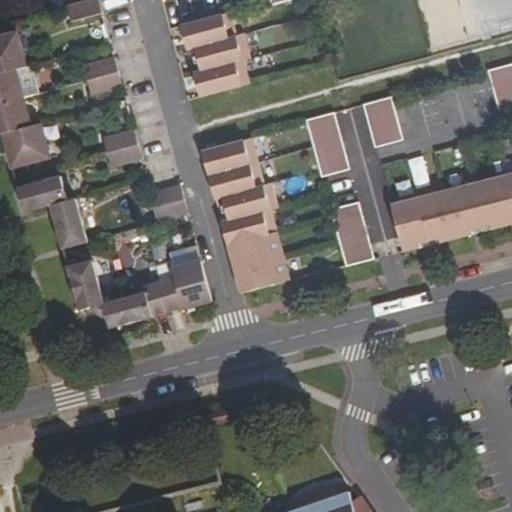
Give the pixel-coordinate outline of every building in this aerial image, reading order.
[(72,21),(103,13),(99,0),(86,0),(68,5),(72,21)] [(187,50),(194,48),(238,36),(231,11),(181,25),(187,50)] [(0,36),(0,73),(25,66),(16,32),(0,36)] [(194,48),(201,73),(245,61),(252,59),(246,34),(238,36),(194,48)] [(88,79),(119,71),(115,56),(84,65),(88,79)] [(194,74),(200,99),(252,85),(245,61),(201,73),(194,74)] [(501,113),(511,109),(511,63),(489,70),(501,113)] [(0,103),(24,97),(39,93),(32,64),(25,66),(0,73),(0,103)] [(92,96),(123,88),(119,71),(88,79),(92,96)] [(376,147),(403,140),(391,96),(364,103),(376,147)] [(0,133),(4,133),(32,125),(24,97),(0,103),(0,133)] [(334,111),(306,119),(322,176),(350,168),(334,111)] [(13,168),(51,157),(42,123),(32,125),(4,133),(13,168)] [(107,153),(139,144),(135,130),(103,138),(107,153)] [(202,151),(208,175),(260,160),(254,137),(202,151)] [(112,169),(143,160),(139,144),(107,153),(112,169)] [(214,198),(222,196),(266,184),(260,160),(208,175),(214,198)] [(511,172),(497,177),(510,224),(511,223),(511,172)] [(25,212),(52,205),(68,200),(62,176),(19,188),(25,212)] [(492,229),(510,224),(497,177),(471,183),(481,228),(491,225),(492,229)] [(228,220),(272,208),(279,206),(273,182),(266,184),(222,196),(228,220)] [(472,230),(481,228),(471,183),(443,191),(456,239),(473,234),(472,230)] [(154,208),(185,199),(181,184),(150,193),(154,208)] [(439,243),(456,239),(443,191),(418,197),(429,241),(438,239),(439,243)] [(421,243),(429,241),(418,197),(392,204),(403,252),(422,247),(421,243)] [(64,249),(89,242),(77,198),(68,200),(52,205),(64,249)] [(158,223),(189,214),(185,199),(154,208),(158,223)] [(347,267),(374,259),(359,202),(332,209),(347,267)] [(228,245),(278,231),(272,208),(228,220),(221,222),(228,245)] [(234,269),(284,254),(278,231),(228,245),(234,269)] [(116,266),(134,265),(132,240),(114,241),(116,266)] [(292,281),(284,254),(234,269),(241,294),(292,281)] [(81,311),(105,304),(93,260),(69,266),(81,311)] [(168,313),(212,302),(201,260),(172,268),(174,277),(160,281),(168,313)] [(111,328),(168,313),(160,281),(146,285),(148,292),(105,304),(111,328)] [(228,411),(209,415),(212,426),(231,421),(228,411)] [(374,511),(363,496),(355,501),(352,492),(283,511),(374,511)]
